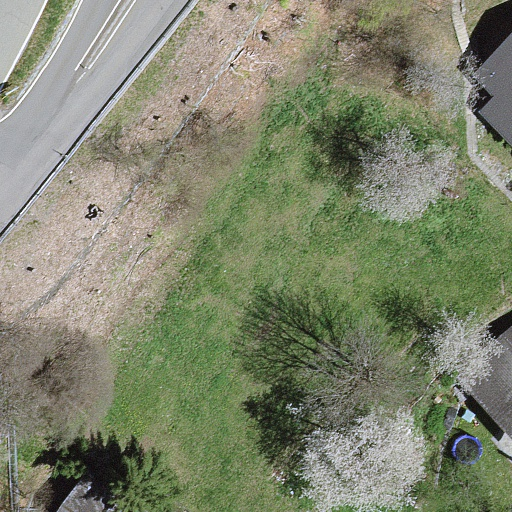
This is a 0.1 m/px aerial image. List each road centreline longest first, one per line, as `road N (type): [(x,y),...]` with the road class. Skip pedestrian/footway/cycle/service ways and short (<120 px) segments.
road 1 (tertiary): [(164,0),(87,96),(45,132)]
road 2 (residential): [(45,132),(42,98),(100,0)]
